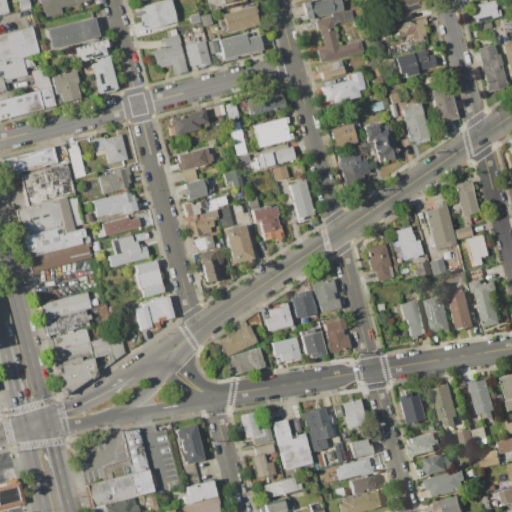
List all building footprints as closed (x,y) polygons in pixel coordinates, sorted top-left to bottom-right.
[(27,0),(29,8),(18,11),(15,0),(27,0)] [(87,0),(59,8),(60,13),(44,17),(43,12),(41,12),(37,0),(87,0)] [(142,12),(141,6),(164,0),(168,0),(174,21),(147,28),(145,21),(141,22),(138,13),(142,12)] [(311,0),(311,2),(320,0),(338,0),(341,10),(305,19),(301,3),(311,0)] [(390,0),(421,0),(423,8),(407,12),(407,15),(397,17),(397,16),(393,17),(391,8),(386,10),(384,2),(390,0)] [(493,0),(495,10),(498,10),(499,15),(496,16),(496,17),(474,22),(470,6),(493,0)] [(220,18),(219,14),(252,5),(255,15),(253,15),(256,24),(224,33),(224,32),(221,32),(218,19),(220,18)] [(329,16),(350,11),(352,21),(340,24),(340,23),(331,25),(329,16)] [(197,16),(207,13),(210,24),(200,26),(197,16)] [(329,16),(331,25),(333,29),(334,29),(335,34),(334,35),(337,46),(358,40),(361,52),(318,63),(315,49),(322,47),(318,29),(316,30),(313,20),(329,16)] [(92,17),(97,36),(50,48),(45,29),(92,17)] [(423,17),(425,24),(421,24),(424,35),(421,36),(422,38),(413,41),(412,38),(411,38),(410,36),(405,38),(404,35),(397,37),(395,31),(394,24),(423,17)] [(0,62),(0,34),(30,27),(36,54),(29,55),(20,58),(0,62)] [(163,47),(161,38),(169,36),(167,29),(173,28),(175,35),(176,34),(179,43),(178,43),(185,71),(172,74),(169,64),(155,68),(150,50),(163,47)] [(243,33),(244,38),(256,35),(260,49),(247,52),(234,56),(235,58),(222,61),(216,39),(243,33)] [(103,39),(105,46),(101,47),(103,54),(76,62),(74,55),(73,55),(71,48),(103,39)] [(205,41),(213,39),(216,52),(208,54),(205,41)] [(202,40),(208,64),(195,68),(194,64),(187,66),(182,45),(202,40)] [(511,41),(511,75),(509,76),(501,45),(511,41)] [(491,45),(493,54),(496,54),(504,86),(486,90),(481,71),(480,71),(474,49),(491,45)] [(391,57),(422,49),(424,55),(434,52),(435,55),(432,56),(434,65),(414,70),(415,73),(402,76),(401,73),(396,74),(391,57)] [(29,55),(31,66),(22,68),(20,58),(29,55)] [(97,61),(96,59),(106,57),(114,88),(96,93),(88,64),(97,61)] [(0,62),(20,58),(22,68),(24,75),(1,81),(0,76),(0,62)] [(339,60),(342,74),(321,79),(318,66),(339,60)] [(43,67),(48,86),(53,105),(41,108),(36,89),(35,90),(30,71),(43,67)] [(73,71),(76,82),(74,82),(78,98),(60,102),(57,92),(53,93),(49,77),(73,71)] [(348,79),(347,74),(358,71),(362,88),(356,90),(357,96),(330,103),(330,99),(322,101),(319,86),(348,79)] [(448,87),(455,118),(447,120),(448,123),(437,126),(429,91),(448,87)] [(243,100),(242,99),(245,98),(277,90),(279,97),(280,96),(282,106),(246,115),(245,108),(240,110),(239,107),(237,107),(236,102),(243,100)] [(0,99),(35,91),(40,109),(0,118),(0,99)] [(390,103),(387,94),(395,92),(398,101),(392,103),(396,116),(390,117),(386,104),(390,103)] [(232,102),(236,119),(227,121),(223,104),(232,102)] [(399,108),(418,104),(427,140),(418,142),(417,138),(407,141),(399,108)] [(168,127),(166,120),(168,120),(167,118),(200,109),(204,122),(195,124),(196,128),(171,135),(171,134),(168,135),(166,127),(168,127)] [(285,117),(287,122),(284,123),(286,134),(290,133),(291,138),(288,139),(257,147),(251,125),(285,117)] [(237,121),(245,153),(235,155),(227,124),(237,121)] [(349,123),(354,142),(333,147),(328,128),(349,123)] [(378,123),(378,125),(388,123),(396,157),(393,157),(393,158),(389,159),(389,158),(382,160),(381,156),(376,158),(371,137),(364,138),(361,127),(378,123)] [(93,144),(92,138),(101,136),(102,138),(119,134),(125,159),(106,164),(103,152),(92,155),(90,145),(93,144)] [(0,159),(51,146),(55,162),(4,175),(0,159)] [(76,146),(83,175),(73,177),(66,149),(76,146)] [(258,156),(258,154),(289,146),(292,159),(263,167),(264,169),(254,171),(253,168),(255,168),(252,157),(258,156)] [(177,162),(175,155),(204,148),(206,154),(209,153),(210,160),(207,161),(208,163),(191,167),(194,179),(182,182),(179,170),(176,170),(174,163),(177,162)] [(355,151),(364,184),(345,189),(336,156),(355,151)] [(246,155),(248,162),(236,165),(235,157),(246,155)] [(65,163),(73,194),(64,197),(26,206),(18,175),(65,163)] [(284,165),(287,177),(272,181),(269,169),(284,165)] [(111,172),(111,171),(126,167),(128,174),(126,174),(128,182),(126,183),(127,187),(100,193),(96,176),(111,172)] [(236,170),(240,186),(231,188),(229,181),(223,183),(221,173),(236,170)] [(204,178),(208,194),(186,199),(182,184),(204,178)] [(303,181),(311,213),(295,217),(287,184),(303,181)] [(464,181),(465,183),(469,181),(471,189),(470,189),(476,211),(461,215),(453,184),(464,181)] [(128,190),(130,201),(132,200),(134,210),(122,213),(121,212),(107,215),(106,214),(94,217),(90,200),(128,190)] [(252,190),(257,207),(266,205),(267,208),(273,206),(276,215),(274,215),(277,225),(278,225),(281,238),(273,240),(272,237),(262,240),(257,222),(252,223),(244,193),(252,190)] [(64,197),(65,199),(74,196),(81,224),(72,226),(73,230),(61,233),(59,226),(20,236),(13,210),(26,206),(64,197)] [(187,202),(188,205),(192,204),(192,202),(194,202),(201,200),(201,202),(222,196),(224,204),(220,205),(221,206),(226,205),(231,224),(217,227),(214,215),(209,216),(201,218),(199,212),(188,215),(188,216),(183,217),(180,204),(187,202)] [(435,207),(434,204),(442,201),(453,243),(432,249),(422,211),(435,207)] [(187,225),(186,222),(201,218),(209,216),(212,226),(208,227),(209,232),(189,236),(188,231),(185,232),(185,229),(184,225),(187,225)] [(101,228),(99,223),(125,217),(126,220),(135,218),(137,226),(96,236),(94,230),(101,228)] [(243,224),(251,258),(230,263),(224,238),(222,238),(220,230),(243,224)] [(467,225),(470,235),(454,239),(451,229),(467,225)] [(59,226),(61,233),(73,230),(81,228),(83,236),(78,238),(79,243),(25,257),(20,236),(59,226)] [(396,241),(393,231),(407,226),(409,234),(410,234),(412,241),(411,242),(415,255),(401,259),(397,245),(393,246),(392,242),(396,241)] [(134,241),(132,234),(145,231),(146,238),(134,241)] [(79,243),(78,238),(83,236),(86,235),(89,246),(86,246),(87,250),(88,250),(89,252),(88,252),(89,257),(29,272),(25,257),(79,243)] [(134,241),(136,248),(143,247),(146,257),(109,267),(106,256),(114,254),(110,241),(116,240),(115,238),(129,235),(131,242),(134,241)] [(210,235),(213,246),(194,251),(192,240),(210,235)] [(479,235),(484,254),(476,256),(478,263),(469,266),(462,239),(479,235)] [(374,246),(374,245),(378,244),(379,244),(383,243),(392,277),(375,281),(372,270),(369,270),(366,261),(368,260),(365,248),(374,246)] [(211,252),(212,258),(214,258),(218,279),(204,282),(198,255),(211,252)] [(439,258),(444,272),(432,275),(428,261),(439,258)] [(153,260),(161,292),(141,297),(139,289),(138,289),(134,274),(135,273),(133,265),(153,260)] [(415,267),(414,263),(425,260),(429,274),(418,277),(413,278),(410,268),(415,267)] [(330,278),(333,290),(330,291),(332,299),(335,298),(337,307),(318,312),(315,299),(313,300),(308,284),(330,278)] [(479,279),(480,284),(493,280),(495,290),(490,291),(498,323),(482,327),(473,292),(470,293),(467,282),(479,279)] [(293,297),(292,294),(307,290),(313,313),(293,318),(288,299),(293,297)] [(85,292),(88,307),(41,318),(37,304),(85,292)] [(462,292),(471,326),(463,328),(462,326),(454,328),(446,296),(462,292)] [(140,307),(140,304),(149,302),(149,300),(165,296),(170,317),(163,319),(163,320),(159,321),(160,324),(156,324),(157,327),(153,328),(153,326),(137,329),(132,309),(140,307)] [(440,296),(449,332),(439,334),(438,331),(428,333),(425,321),(427,320),(422,300),(440,296)] [(416,299),(425,332),(412,335),(413,338),(408,339),(408,337),(407,337),(403,320),(400,320),(396,305),(416,299)] [(268,317),(266,309),(277,307),(277,304),(284,302),(289,324),(266,330),(263,319),(268,317)] [(83,309),(84,315),(88,314),(89,318),(85,319),(86,325),(70,329),(71,331),(66,332),(66,330),(45,335),(41,320),(83,309)] [(340,318),(342,328),(340,329),(341,335),(345,334),(348,347),(342,349),(339,350),(326,353),(323,339),(325,339),(321,323),(340,318)] [(245,325),(253,341),(224,356),(216,340),(245,325)] [(317,331),(323,354),(307,357),(306,354),(302,355),(296,331),(309,328),(310,333),(317,331)] [(51,338),(84,329),(87,341),(54,350),(51,338)] [(122,353),(107,363),(105,354),(91,358),(53,367),(49,351),(54,350),(87,341),(117,333),(122,353)] [(292,336),(298,359),(289,361),(288,359),(280,361),(277,352),(273,354),(270,342),(292,336)] [(255,347),(261,365),(228,375),(223,357),(255,347)] [(58,391),(54,375),(53,375),(51,368),(53,367),(91,358),(95,375),(89,380),(88,379),(66,394),(64,397),(57,394),(58,391)] [(511,373),(511,409),(507,411),(499,377),(511,373)] [(474,380),(474,382),(484,379),(492,409),(489,410),(490,416),(482,418),(481,412),(475,414),(467,382),(474,380)] [(439,387),(439,385),(447,383),(455,416),(452,416),(454,425),(442,428),(440,419),(438,420),(430,389),(439,387)] [(408,393),(409,396),(415,394),(422,419),(414,421),(415,424),(410,425),(409,422),(402,424),(395,396),(408,393)] [(357,399),(364,423),(346,428),(340,403),(357,399)] [(337,404),(341,416),(334,418),(331,406),(337,404)] [(330,436),(322,438),(325,448),(310,452),(299,413),(307,411),(307,410),(322,406),(330,436)] [(251,412),(257,433),(261,432),(260,428),(267,427),(270,439),(252,444),(250,436),(243,437),(237,415),(251,412)] [(270,422),(282,419),(287,439),(294,437),(294,434),(301,433),(309,463),(282,470),(270,422)] [(511,421),(511,432),(506,434),(503,423),(511,421)] [(193,424),(202,460),(184,465),(183,462),(182,462),(178,448),(180,447),(175,429),(193,424)] [(482,426),(486,442),(473,445),(469,430),(482,426)] [(136,429),(146,469),(122,475),(120,466),(127,464),(120,431),(136,429)] [(468,429),(472,444),(460,447),(456,432),(468,429)] [(409,443),(408,438),(429,433),(431,439),(433,439),(435,444),(432,444),(433,450),(409,456),(406,444),(409,443)] [(511,437),(511,454),(511,451),(499,454),(496,442),(511,437)] [(363,439),(365,446),(368,446),(370,453),(351,457),(347,443),(363,439)] [(331,444),(339,442),(343,460),(335,462),(331,444)] [(254,455),(252,448),(270,443),(272,452),(262,455),(264,463),(270,461),(273,474),(270,475),(271,479),(265,480),(264,476),(254,479),(248,456),(254,455)] [(494,449),(498,463),(479,468),(476,454),(494,449)] [(424,466),(422,459),(442,454),(442,457),(447,455),(449,461),(450,461),(451,465),(449,465),(450,468),(426,474),(425,471),(422,472),(421,466),(424,466)] [(337,468),(336,466),(366,458),(368,466),(370,465),(372,472),(358,476),(357,474),(336,480),(333,469),(337,468)] [(146,469),(148,476),(151,475),(154,486),(151,487),(152,492),(131,497),(90,508),(84,485),(122,475),(146,469)] [(461,470),(463,479),(459,480),(461,489),(431,496),(429,489),(426,490),(423,479),(461,470)] [(372,474),(375,488),(365,491),(364,489),(360,490),(360,492),(351,494),(347,481),(372,474)] [(17,482),(23,503),(0,509),(0,486),(4,485),(3,480),(16,477),(17,482)] [(291,478),(293,484),(299,483),(300,488),(282,493),(283,495),(281,495),(280,493),(264,497),(261,485),(291,478)] [(185,494),(183,487),(191,485),(192,487),(196,486),(196,483),(209,480),(214,497),(182,505),(180,496),(185,494)] [(341,487),(343,495),(335,497),(333,489),(341,487)] [(511,488),(511,500),(500,504),(497,492),(511,488)] [(340,502),(340,500),(377,490),(381,506),(358,511),(338,511),(336,503),(340,502)] [(215,496),(217,505),(216,506),(218,511),(182,511),(181,506),(182,505),(214,497),(215,496)] [(434,511),(432,502),(456,496),(460,511),(432,511),(434,511)] [(131,497),(133,504),(135,504),(137,511),(91,511),(90,508),(131,497)] [(286,497),(288,503),(290,503),(292,509),(281,511),(258,511),(256,504),(286,497)] [(319,501),(322,511),(309,511),(308,505),(319,501)]
